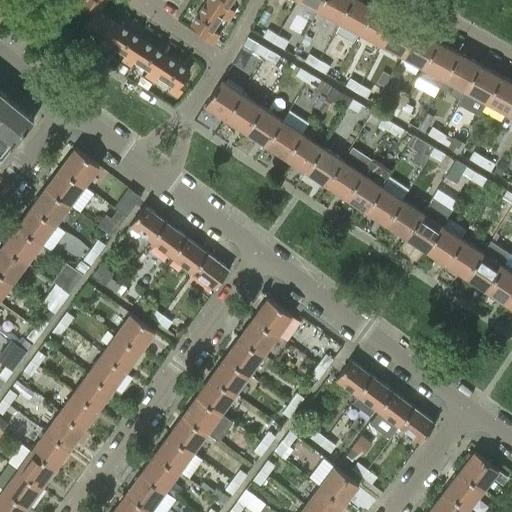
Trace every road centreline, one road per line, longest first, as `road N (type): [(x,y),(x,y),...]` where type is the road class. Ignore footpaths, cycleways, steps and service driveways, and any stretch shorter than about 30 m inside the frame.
road 1 (residential): [(74,511),(264,253)]
road 2 (residential): [(264,253),(469,412)]
road 3 (residential): [(469,412),(390,511)]
road 4 (residential): [(167,182),(264,253)]
